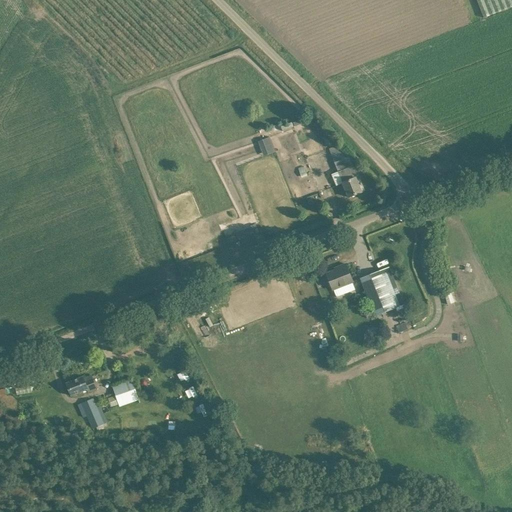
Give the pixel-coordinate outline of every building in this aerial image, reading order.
[(511,0),(476,0),(484,18),(511,7),(511,0)] [(293,127),(291,122),(280,126),(282,131),(293,127)] [(262,140),(268,154),(275,151),(270,137),(262,140)] [(343,183),(349,197),(362,192),(356,178),(358,177),(350,156),(348,157),(345,150),(343,151),(339,143),(329,148),(338,172),(344,170),(348,181),(343,183)] [(308,177),(304,167),(299,169),(303,179),(308,177)] [(260,234),(256,223),(251,225),(251,226),(236,233),(241,244),(255,238),(255,236),(260,234)] [(327,274),(328,278),(333,290),(353,282),(346,264),(338,267),(339,269),(327,274)] [(389,267),(380,271),(360,278),(375,316),(404,305),(389,267)] [(399,333),(408,330),(405,321),(396,325),(399,333)] [(180,382),(190,379),(188,372),(178,374),(180,382)] [(83,376),(67,383),(72,396),(88,389),(89,392),(97,389),(91,375),(84,378),(83,376)] [(112,386),(121,406),(136,400),(128,379),(112,386)] [(189,398),(197,394),(194,387),(185,392),(189,398)] [(103,413),(101,407),(96,409),(92,400),(82,404),(93,430),(107,424),(102,413),(103,413)] [(196,404),(198,414),(207,412),(205,403),(196,404)]
